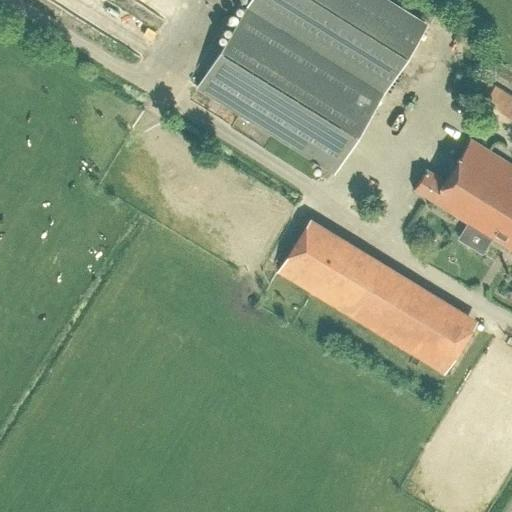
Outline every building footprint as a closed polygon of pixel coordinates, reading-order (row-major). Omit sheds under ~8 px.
[(334,173),(428,22),(392,0),(250,0),(197,87),(334,173)] [(481,107),(511,125),(511,124),(511,93),(495,83),(481,107)] [(511,164),(470,139),(447,176),(429,164),(414,188),(511,248),(511,164)] [(205,197),(220,210),(233,195),(217,182),(205,197)] [(364,264),(370,254),(308,217),(302,227),(277,270),(339,306),(339,307),(364,264)] [(461,492),(485,478),(465,446),(442,461),(461,492)]
